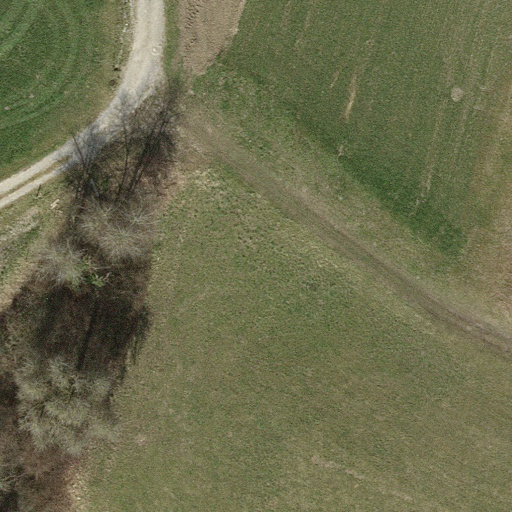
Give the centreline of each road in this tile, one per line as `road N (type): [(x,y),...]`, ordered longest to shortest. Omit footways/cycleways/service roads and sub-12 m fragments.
road 1 (track): [(511,346),(477,332),(150,102)]
road 2 (track): [(0,209),(92,157),(150,102)]
